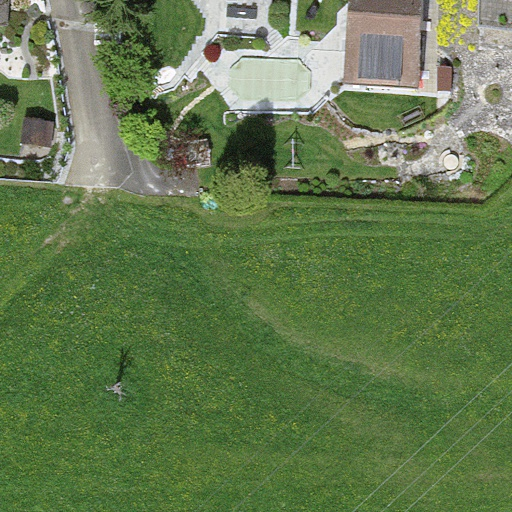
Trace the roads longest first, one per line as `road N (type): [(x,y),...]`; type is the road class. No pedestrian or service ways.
road 1 (residential): [(64,0),(92,182)]
road 2 (track): [(92,182),(0,297)]
